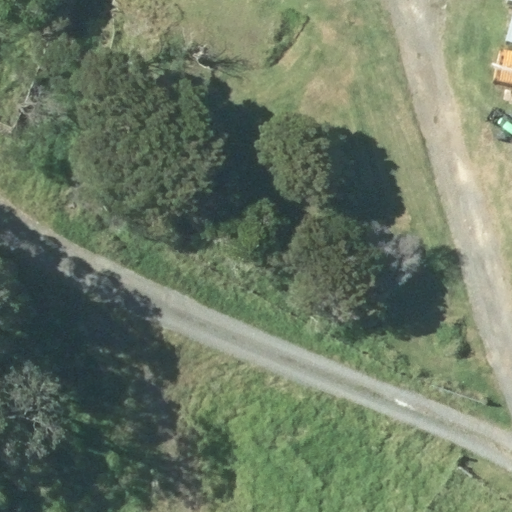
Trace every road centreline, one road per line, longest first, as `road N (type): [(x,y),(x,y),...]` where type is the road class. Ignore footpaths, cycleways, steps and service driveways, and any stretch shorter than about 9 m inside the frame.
road 1 (track): [(138,297),(511,446)]
road 2 (track): [(402,0),(476,270),(511,356)]
road 3 (track): [(163,511),(138,297)]
road 4 (track): [(138,297),(0,232)]
